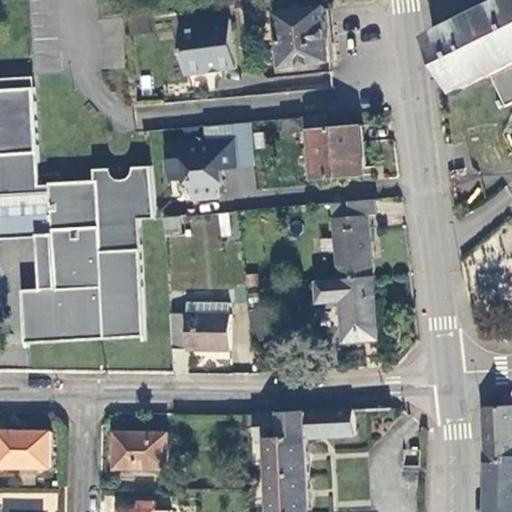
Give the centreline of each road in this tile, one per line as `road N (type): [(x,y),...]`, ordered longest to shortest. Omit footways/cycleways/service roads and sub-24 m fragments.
road 1 (tertiary): [(406,0),(449,380)]
road 2 (residential): [(449,380),(432,387),(87,392)]
road 3 (tertiary): [(449,380),(456,511)]
road 4 (residential): [(87,392),(85,511)]
